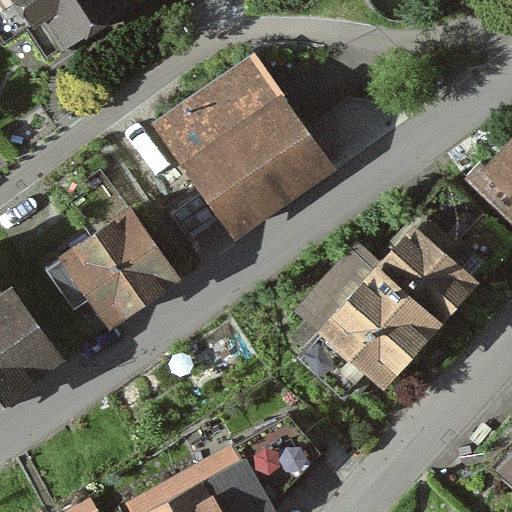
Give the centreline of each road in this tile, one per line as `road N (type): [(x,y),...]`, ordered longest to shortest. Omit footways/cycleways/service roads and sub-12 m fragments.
road 1 (tertiary): [(0,439),(511,75)]
road 2 (residential): [(0,196),(202,47),(246,31),(436,41),(511,31)]
road 3 (tertiary): [(511,333),(356,511)]
